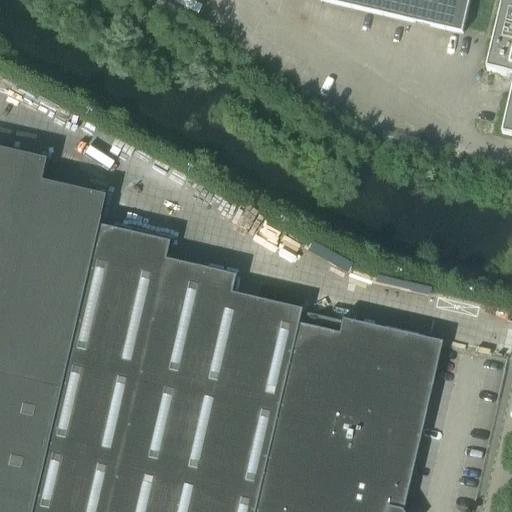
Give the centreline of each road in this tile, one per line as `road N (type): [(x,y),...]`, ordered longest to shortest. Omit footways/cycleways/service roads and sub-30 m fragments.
road 1 (unknown): [(469,326),(284,267),(0,109)]
road 2 (unknown): [(511,153),(333,60),(283,27),(264,0)]
road 3 (unknown): [(469,326),(429,511)]
